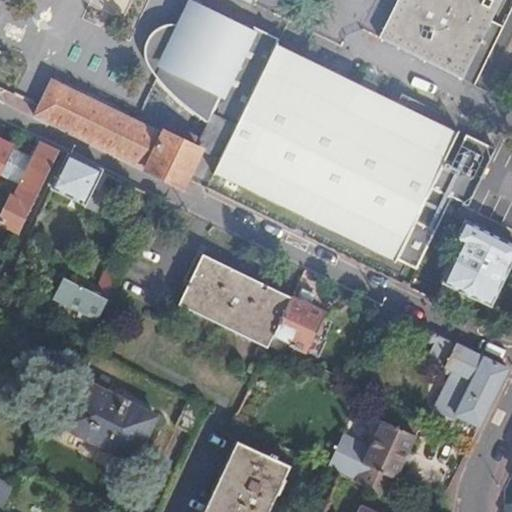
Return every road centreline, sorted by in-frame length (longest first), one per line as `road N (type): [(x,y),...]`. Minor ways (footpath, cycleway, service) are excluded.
road 1 (residential): [(0,108),(511,354)]
road 2 (residential): [(467,511),(476,470),(511,395)]
